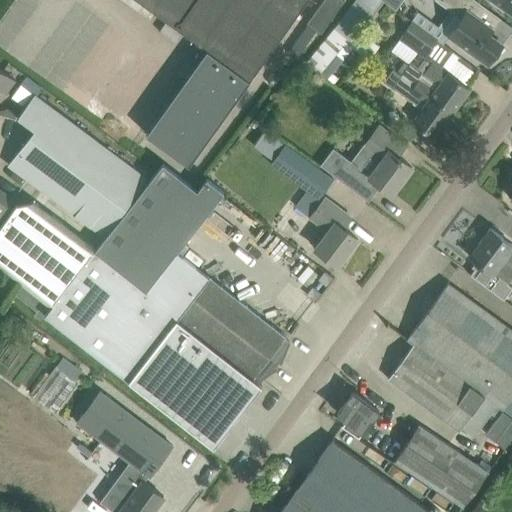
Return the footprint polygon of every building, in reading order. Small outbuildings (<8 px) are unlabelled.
[(312,0),(138,0),(207,49),(145,134),(192,167),(312,0)] [(343,0),(323,0),(307,22),(321,32),(344,0),(343,0)] [(355,0),(334,27),(372,54),(379,46),(358,30),(380,2),(376,0),(355,0)] [(382,0),(396,9),(402,0),(382,0)] [(475,0),(435,0),(449,9),(462,19),(450,35),(460,43),(458,46),(471,55),(473,52),(488,63),(502,43),(487,32),(490,29),(491,30),(500,18),(475,0)] [(511,0),(490,0),(490,1),(503,11),(505,8),(511,12),(511,0)] [(453,51),(443,44),(413,21),(399,39),(420,54),(411,65),(409,64),(401,75),(452,112),(470,88),(441,67),(453,51)] [(368,59),(372,54),(334,27),(305,63),(342,90),(347,84),(332,73),(353,47),(368,59)] [(15,80),(0,68),(0,88),(5,92),(15,80)] [(393,69),(384,81),(392,87),(422,109),(412,122),(417,125),(434,137),(452,112),(401,75),(393,69)] [(8,164),(24,176),(104,236),(147,179),(50,106),(35,94),(19,115),(35,127),(8,164)] [(405,146),(380,126),(352,162),(333,147),(320,164),(368,201),(381,184),(392,193),(411,167),(397,156),(405,146)] [(285,144),(271,164),(320,198),(333,178),(285,144)] [(45,313),(131,380),(178,319),(252,376),(262,384),(253,377),(255,374),(259,377),(276,364),(274,363),(278,359),(280,360),(288,340),(284,337),(285,335),(178,250),(224,193),(206,179),(199,188),(198,190),(163,163),(155,172),(149,180),(54,302),(45,313)] [(0,217),(13,200),(0,190),(0,217)] [(325,198),(311,217),(329,230),(315,248),(322,253),(338,265),(357,239),(343,228),(351,217),(335,205),(325,198)] [(16,204),(0,226),(0,258),(52,301),(92,251),(27,202),(16,204)] [(511,244),(490,228),(478,244),(475,242),(468,252),(471,254),(469,256),(478,263),(470,275),(504,300),(511,288),(511,286),(507,283),(511,275),(511,244)] [(313,295),(327,275),(309,262),(295,282),(313,295)] [(511,395),(511,329),(464,295),(448,283),(407,338),(414,343),(413,343),(484,396),(485,395),(497,404),(503,408),(511,395)] [(178,319),(131,380),(134,383),(134,384),(214,446),(227,429),(226,428),(234,417),(235,418),(241,410),(240,409),(247,400),(248,401),(249,400),(248,399),(255,390),(256,391),(262,384),(252,376),(178,319)] [(485,395),(484,396),(413,343),(388,378),(459,430),(462,426),(474,436),(497,404),(485,395)] [(99,391),(76,421),(129,460),(115,478),(134,492),(118,511),(151,511),(163,496),(142,480),(132,473),(137,466),(150,476),(173,446),(99,391)] [(346,419),(341,425),(359,438),(379,410),(353,391),(337,413),(346,419)] [(511,423),(501,416),(484,438),(503,452),(511,439),(511,423)] [(486,471),(435,436),(418,425),(394,461),(461,506),(486,471)] [(432,511),(349,451),(333,439),(293,494),(317,511),(432,511)] [(80,467),(85,472),(94,460),(88,455),(81,456),(78,459),(80,467)] [(317,511),(293,494),(279,511),(317,511)]
